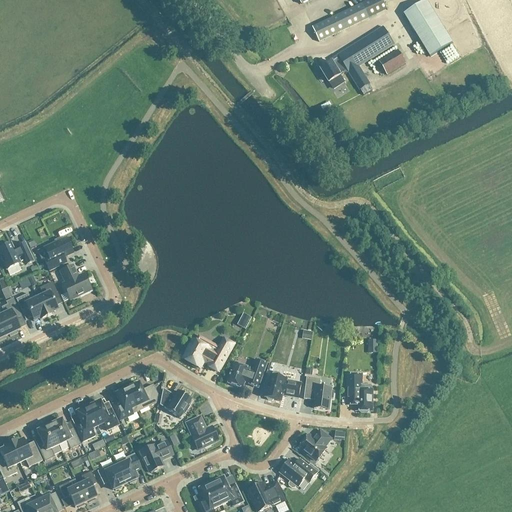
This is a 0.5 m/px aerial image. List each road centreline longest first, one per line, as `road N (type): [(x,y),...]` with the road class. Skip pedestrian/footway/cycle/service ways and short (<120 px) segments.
road 1 (residential): [(0,224),(66,193),(115,299),(0,354)]
road 2 (residential): [(0,430),(157,355),(214,394)]
